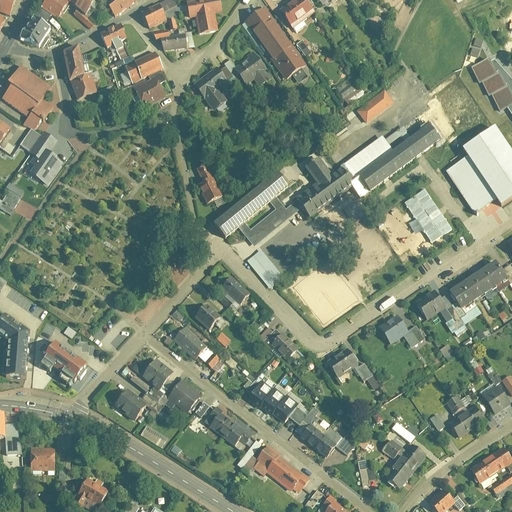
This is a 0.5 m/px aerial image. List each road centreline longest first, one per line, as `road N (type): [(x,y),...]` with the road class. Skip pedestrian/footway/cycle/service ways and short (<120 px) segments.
road 1 (residential): [(208,255),(233,262),(300,330),(338,336),(511,223)]
road 2 (residential): [(371,511),(148,335)]
road 3 (secondary): [(70,420),(234,511)]
road 4 (residential): [(208,255),(175,94)]
road 5 (residential): [(91,132),(0,259)]
road 6 (residential): [(511,426),(447,466),(405,511)]
